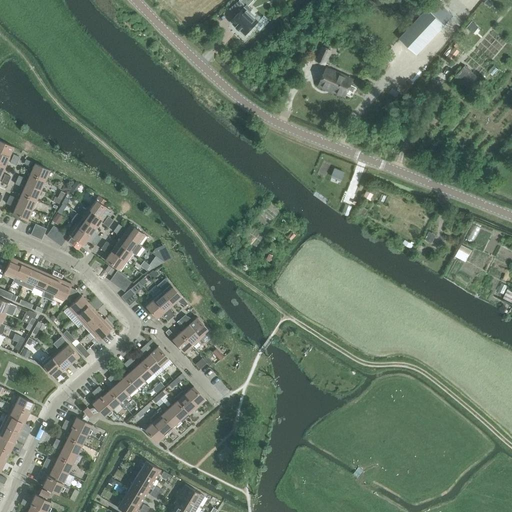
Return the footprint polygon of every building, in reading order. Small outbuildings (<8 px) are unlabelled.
[(238,0),(229,9),(236,15),(244,6),(245,6),(247,4),(248,5),(253,0),(238,0)] [(435,0),(427,8),(399,37),(417,54),(444,25),(452,16),(435,0)] [(485,0),(480,7),(485,11),(493,0),(485,0)] [(236,15),(230,21),(245,35),(254,25),(259,30),(260,31),(269,21),(263,16),(259,20),(250,11),(252,9),(248,5),(247,4),(245,6),(244,6),(236,15)] [(472,20),(466,27),(471,31),(476,24),(472,20)] [(325,65),(331,51),(323,47),(316,61),(325,65)] [(455,48),(445,60),(451,64),(460,52),(455,48)] [(465,65),(459,72),(472,82),(477,76),(465,65)] [(345,95),(352,80),(326,68),(319,85),(327,89),(327,87),(345,95)] [(0,153),(8,157),(13,146),(0,140),(0,153)] [(0,164),(4,167),(8,157),(0,153),(0,164)] [(34,163),(29,173),(44,180),(49,169),(34,163)] [(335,169),(332,175),(342,179),(344,173),(335,169)] [(29,173),(25,183),(40,190),(44,180),(29,173)] [(72,194),(79,184),(75,181),(68,191),(72,194)] [(21,193),(36,199),(40,190),(25,183),(21,193)] [(16,203),(31,209),(36,199),(21,193),(16,203)] [(94,198),(87,207),(102,218),(109,208),(104,205),(107,201),(98,195),(96,199),(94,198)] [(16,203),(12,213),(27,220),(31,209),(16,203)] [(87,207),(81,216),(96,226),(102,218),(87,207)] [(100,237),(92,232),(96,226),(81,216),(77,213),(76,214),(75,214),(71,220),(70,221),(74,224),(97,241),(100,237)] [(35,236),(39,225),(34,223),(30,234),(35,236)] [(69,234),(65,240),(78,249),(82,243),(83,244),(87,239),(95,244),(97,241),(74,224),(68,234),(69,234)] [(130,224),(126,229),(118,224),(115,227),(138,244),(145,234),(130,224)] [(39,225),(35,236),(40,238),(45,227),(39,225)] [(51,239),(58,229),(53,225),(46,235),(51,239)] [(115,227),(113,231),(121,236),(117,242),(132,252),(135,255),(142,246),(138,244),(115,227)] [(51,239),(56,242),(63,232),(58,229),(51,239)] [(56,242),(60,246),(67,236),(63,232),(56,242)] [(105,241),(103,245),(106,247),(108,248),(111,250),(126,261),(132,252),(117,242),(113,247),(111,245),(105,241)] [(462,244),(456,256),(467,261),(473,249),(462,244)] [(159,251),(154,248),(152,252),(163,260),(170,257),(166,248),(159,251)] [(119,270),(126,261),(111,250),(104,259),(119,270)] [(11,256),(3,273),(13,278),(21,261),(11,256)] [(21,261),(13,278),(12,281),(22,285),(31,265),(21,261)] [(33,287),(41,270),(31,265),(22,285),(32,290),(33,287)] [(110,275),(114,269),(108,265),(104,270),(110,275)] [(51,274),(41,270),(33,287),(43,291),(51,274)] [(155,270),(149,273),(152,278),(158,274),(155,270)] [(121,274),(116,271),(109,280),(114,284),(121,274)] [(43,291),(41,295),(51,299),(53,296),(61,279),(56,277),(57,274),(52,272),(51,274),(43,291)] [(121,274),(114,284),(119,287),(126,278),(121,274)] [(161,287),(169,281),(166,277),(158,282),(161,287)] [(126,278),(119,287),(124,291),(131,281),(126,278)] [(61,279),(53,296),(63,300),(64,298),(68,300),(76,290),(69,287),(71,283),(61,279)] [(160,290),(172,304),(177,299),(184,306),(187,303),(181,296),(168,282),(160,290)] [(125,301),(133,293),(129,288),(121,296),(125,301)] [(67,307),(75,316),(89,303),(81,295),(76,290),(68,300),(72,303),(67,307)] [(172,304),(160,290),(152,297),(170,318),(174,315),(167,308),(172,304)] [(133,293),(125,301),(128,305),(137,297),(133,293)] [(143,304),(150,312),(155,318),(161,314),(167,321),(170,318),(152,297),(143,304)] [(0,298),(0,310),(6,313),(12,316),(16,305),(11,303),(0,298)] [(75,316),(82,324),(96,311),(89,303),(75,316)] [(96,311),(82,324),(89,332),(103,319),(96,311)] [(181,317),(200,338),(209,331),(196,317),(191,321),(185,314),(181,317)] [(103,319),(89,332),(95,337),(91,340),(94,343),(111,327),(108,324),(110,323),(105,317),(103,319)] [(178,320),(184,327),(180,331),(192,345),(200,338),(181,317),(178,320)] [(165,332),(171,339),(184,353),(192,345),(180,331),(175,336),(172,334),(168,329),(165,332)] [(61,336),(53,343),(58,349),(70,363),(78,356),(66,341),(61,336)] [(79,342),(74,346),(85,358),(89,354),(79,342)] [(168,358),(157,346),(149,353),(160,365),(168,358)] [(24,349),(21,356),(27,358),(30,351),(24,349)] [(50,356),(62,370),(70,363),(58,349),(50,356)] [(141,360),(152,373),(160,365),(149,353),(141,360)] [(41,364),(54,378),(62,370),(50,356),(41,364)] [(202,357),(195,364),(200,369),(207,363),(202,357)] [(209,359),(206,361),(207,362),(212,367),(215,365),(209,359)] [(134,362),(131,365),(133,368),(144,380),(152,373),(141,360),(136,365),(134,362)] [(125,375),(136,387),(144,380),(133,368),(125,375)] [(181,373),(173,380),(176,383),(184,376),(181,373)] [(117,382),(128,394),(136,387),(125,375),(117,382)] [(109,389),(120,401),(128,394),(117,382),(109,389)] [(160,382),(152,389),(156,393),(164,386),(160,382)] [(193,385),(184,393),(197,407),(205,399),(193,385)] [(102,391),(99,394),(100,395),(101,396),(111,409),(117,403),(120,401),(109,389),(106,391),(104,393),(102,391)] [(189,414),(197,407),(184,393),(182,390),(174,397),(176,400),(189,414)] [(12,404),(28,413),(33,403),(17,394),(12,404)] [(103,416),(111,409),(101,396),(100,395),(92,403),(103,416)] [(171,405),(168,407),(181,421),(189,414),(176,400),(171,405)] [(79,406),(87,414),(90,411),(83,403),(79,406)] [(12,404),(7,414),(23,422),(28,413),(12,404)] [(168,407),(164,411),(160,407),(156,410),(157,411),(173,428),(181,421),(168,407)] [(165,436),(173,428),(157,411),(149,418),(152,422),(165,436)] [(2,424),(18,432),(23,422),(7,414),(2,424)] [(86,434),(91,424),(76,416),(70,427),(71,428),(72,427),(86,434)] [(144,429),(156,443),(165,436),(152,422),(147,426),(145,424),(140,428),(144,429)] [(0,427),(0,434),(14,442),(18,432),(2,424),(0,427)] [(81,444),(86,434),(72,427),(71,428),(67,437),(81,444)] [(0,447),(9,451),(14,442),(0,434),(0,447)] [(62,446),(77,454),(81,444),(67,437),(62,446)] [(72,463),(77,454),(62,446),(57,456),(72,463)] [(0,459),(4,461),(9,451),(0,447),(0,459)] [(57,456),(53,466),(67,473),(72,463),(57,456)] [(154,479),(160,469),(145,460),(139,470),(154,479)] [(62,483),(67,473),(53,466),(48,475),(62,483)] [(358,478),(364,470),(359,466),(353,474),(358,478)] [(134,479),(149,488),(154,479),(139,470),(134,479)] [(45,478),(42,485),(54,491),(57,493),(62,483),(48,475),(47,474),(45,478)] [(143,497),(149,488),(134,479),(128,488),(143,497)] [(179,488),(177,492),(198,505),(204,495),(184,484),(181,489),(179,488)] [(40,487),(38,492),(46,496),(48,491),(40,487)] [(137,506),(143,497),(128,488),(123,497),(137,506)] [(176,498),(173,503),(175,505),(176,504),(188,511),(189,511),(194,511),(198,505),(177,492),(174,496),(176,498)] [(29,503),(30,504),(30,503),(45,511),(50,500),(34,493),(31,499),(29,503)] [(134,511),(137,506),(123,497),(117,507),(124,511),(134,511)] [(44,511),(45,511),(30,503),(30,504),(26,511),(44,511)]
